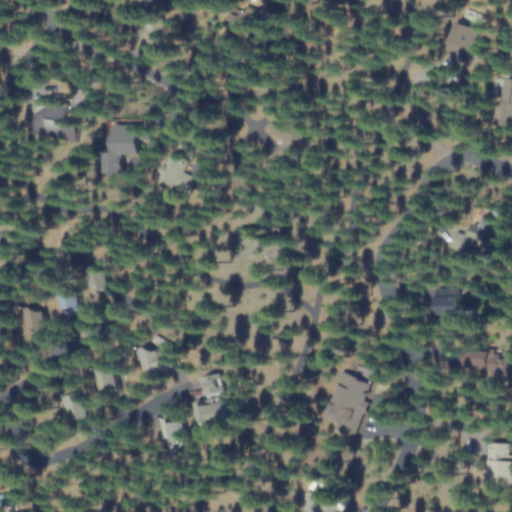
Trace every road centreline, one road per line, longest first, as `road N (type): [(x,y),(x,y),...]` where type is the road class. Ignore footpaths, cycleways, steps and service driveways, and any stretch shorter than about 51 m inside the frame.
road 1 (residential): [(511,172),(471,158),(448,160),(382,249),(379,278),(415,420),(372,511)]
road 2 (residential): [(61,18),(192,99),(226,97),(235,78),(226,61),(195,60),(164,83)]
road 3 (residential): [(0,417),(27,461),(49,461),(104,438),(189,385)]
road 4 (residential): [(0,397),(114,327)]
road 5 (residential): [(78,0),(30,52),(0,106)]
